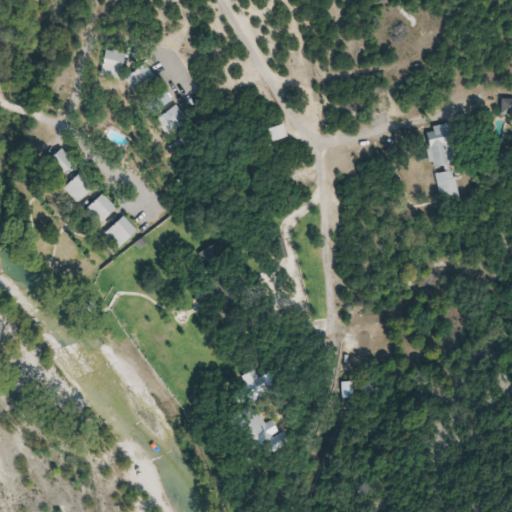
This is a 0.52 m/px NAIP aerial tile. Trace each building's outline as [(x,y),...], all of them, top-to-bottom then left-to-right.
[(97,76),(118,79),(122,53),(100,50),(97,76)] [(155,82),(145,65),(123,77),(133,94),(155,82)] [(151,115),(171,99),(159,84),(139,100),(151,115)] [(155,119),(167,136),(187,123),(176,105),(155,119)] [(283,137),(279,125),(264,130),(268,142),(283,137)] [(428,168),(454,166),(450,126),(424,128),(428,168)] [(55,179),(72,163),(57,149),(41,165),(55,179)] [(460,198),(453,169),(433,174),(440,202),(460,198)] [(75,204),(92,186),(77,171),(59,189),(75,204)] [(114,208),(99,194),(81,212),(95,226),(114,208)] [(134,231),(121,217),(102,234),(115,249),(134,231)] [(261,381),(246,388),(252,402),(268,395),(261,381)] [(344,398),(356,398),(356,382),(344,382),(344,398)]
